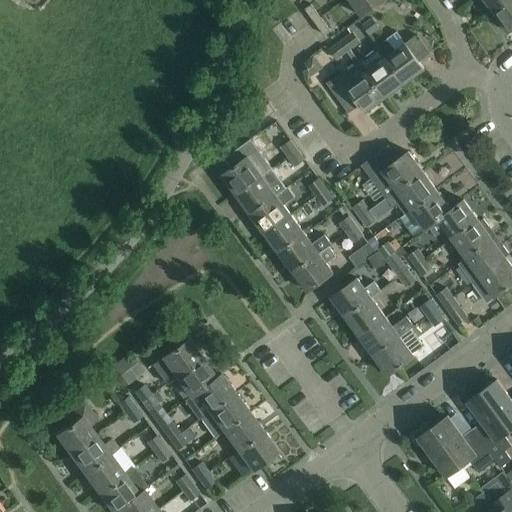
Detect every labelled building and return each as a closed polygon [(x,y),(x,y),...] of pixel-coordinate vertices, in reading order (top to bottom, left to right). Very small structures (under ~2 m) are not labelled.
[(350,0),(364,18),(388,0),(350,0)] [(511,0),(484,0),(495,13),(511,0)] [(511,0),(495,13),(510,34),(511,31),(511,0)] [(315,22),(321,18),(311,5),(305,10),(315,22)] [(331,31),(321,18),(315,22),(324,35),(331,31)] [(363,26),(370,36),(380,29),(373,19),(363,26)] [(354,33),(344,40),(351,50),(361,43),(354,33)] [(430,55),(416,36),(396,51),(388,39),(378,47),(386,58),(405,84),(425,69),(420,63),(430,55)] [(338,60),(351,50),(344,40),(331,50),(338,60)] [(386,58),(368,71),(367,72),(386,98),(405,84),(386,58)] [(342,75),(330,84),(351,112),(361,105),(366,112),(386,98),(367,72),(368,71),(360,61),(351,68),(354,72),(345,79),(342,75)] [(269,102),(256,111),(263,120),(276,110),(269,102)] [(266,127),(281,147),(291,140),(276,120),(266,127)] [(289,157),(299,150),(291,140),(282,148),(289,157)] [(306,160),(299,150),(289,157),(296,167),(306,160)] [(257,151),(249,156),(223,175),(237,195),(263,176),(256,166),(264,160),(257,151)] [(409,152),(383,171),(375,177),(383,188),(380,190),(387,199),(424,172),(409,152)] [(424,172),(387,199),(394,208),(405,200),(412,210),(438,191),(424,172)] [(277,195),(263,176),(237,195),(251,214),(277,195)] [(317,196),(327,189),(320,180),(310,187),(317,196)] [(288,187),(277,195),(251,214),(266,233),(291,215),(285,205),(296,197),(288,187)] [(327,189),(317,196),(324,206),(334,199),(327,189)] [(438,191),(412,210),(427,230),(430,228),(430,227),(452,210),(452,209),(438,191)] [(464,200),(452,209),(452,210),(430,227),(430,228),(437,237),(446,230),(453,239),(479,220),(464,200)] [(361,218),(370,211),(363,201),(354,208),(361,218)] [(378,221),(370,211),(361,218),(368,228),(378,221)] [(306,234),(291,215),(266,233),(280,253),(306,234)] [(348,234),(357,227),(350,217),(340,224),(348,234)] [(479,220),(453,239),(467,258),(493,240),(487,231),(491,228),(484,219),(480,222),(479,220)] [(364,236),(357,227),(348,234),(355,243),(364,236)] [(313,244),(306,234),(280,253),(294,273),(330,247),(332,245),(325,235),(313,244)] [(482,278),(507,259),(506,257),(510,255),(504,246),(500,249),(493,240),(467,258),(459,264),(474,284),(482,278)] [(396,252),(388,242),(378,250),(386,260),(396,252)] [(377,253),(370,244),(351,258),(357,267),(377,253)] [(330,247),(294,273),(308,292),(334,273),(327,264),(337,257),(330,247)] [(415,267),(425,259),(418,249),(408,256),(415,267)] [(396,252),(386,260),(399,279),(409,271),(402,261),(396,252)] [(433,269),(425,259),(415,267),(422,276),(433,269)] [(511,265),(507,259),(482,278),(474,284),(488,303),(511,285),(511,265)] [(417,281),(409,271),(399,279),(406,288),(417,281)] [(365,289),(358,279),(332,297),(346,317),(372,298),(382,291),(375,282),(365,289)] [(444,305),(454,298),(447,288),(437,296),(444,305)] [(387,317),(372,298),(346,317),(361,336),(387,317)] [(454,298),(444,305),(459,324),(468,317),(454,298)] [(429,317),(438,310),(431,300),(422,307),(429,317)] [(445,319),(438,310),(429,317),(436,326),(445,319)] [(387,317),(361,336),(375,356),(411,329),(415,327),(407,316),(393,326),(387,317)] [(424,346),(411,329),(375,356),(390,376),(415,357),(414,355),(425,347),(424,346)] [(188,338),(162,357),(163,358),(153,365),(167,384),(177,377),(202,358),(188,338)] [(216,376),(202,358),(177,377),(191,396),(217,377),(216,376)] [(115,367),(127,383),(136,376),(124,360),(115,367)] [(191,396),(191,397),(185,401),(199,420),(200,419),(210,412),(235,393),(220,373),(216,376),(217,377),(191,396)] [(511,399),(498,380),(483,391),(511,430),(511,429),(511,399)] [(142,402),(152,395),(145,385),(135,392),(142,402)] [(511,430),(483,391),(468,402),(485,426),(476,433),(496,460),(501,467),(511,459),(506,451),(511,446),(511,445),(504,435),(511,430)] [(210,412),(200,419),(214,438),(224,431),(250,413),(235,393),(210,412)] [(159,404),(152,395),(142,402),(149,412),(159,404)] [(126,414),(136,407),(129,397),(120,404),(126,414)] [(65,416),(71,424),(57,435),(71,454),(97,435),(90,426),(98,420),(85,402),(65,416)] [(136,407),(126,414),(133,423),(143,416),(136,407)] [(264,432),(250,413),(224,431),(238,451),(264,432)] [(448,416),(434,427),(462,466),(471,460),(480,473),(496,460),(476,433),(473,429),(467,434),(470,438),(467,440),(448,416)] [(170,441),(181,433),(173,423),(163,431),(170,441)] [(434,427),(419,438),(456,488),(471,478),(462,466),(434,427)] [(264,432),(238,451),(253,470),(278,452),(264,432)] [(188,443),(181,433),(170,441),(177,451),(188,443)] [(104,445),(97,435),(71,454),(85,474),(111,455),(119,449),(112,439),(104,445)] [(154,453),(164,445),(157,435),(147,443),(154,453)] [(172,455),(164,445),(154,453),(161,463),(172,455)] [(125,474),(111,455),(85,474),(99,493),(125,474)] [(199,479),(209,472),(202,463),(192,470),(199,479)] [(125,474),(99,493),(113,511),(116,511),(120,510),(119,509),(144,490),(144,489),(148,486),(134,467),(125,474)] [(209,472),(199,479),(206,489),(216,482),(209,472)] [(183,491),(193,484),(186,474),(176,481),(183,491)] [(484,508),(505,493),(497,482),(476,497),(484,508)] [(193,484),(183,491),(190,501),(200,494),(193,484)] [(511,511),(511,488),(492,503),(498,511),(511,511)] [(154,511),(159,509),(144,490),(119,509),(120,510),(120,511),(154,511)]
